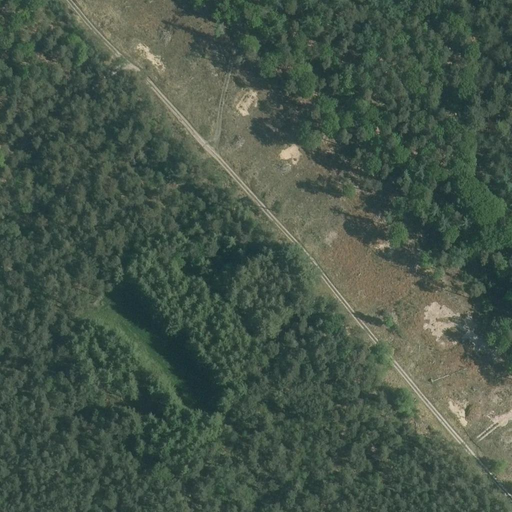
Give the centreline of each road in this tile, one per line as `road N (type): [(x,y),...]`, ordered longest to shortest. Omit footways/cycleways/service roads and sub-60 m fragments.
road 1 (track): [(511,500),(305,254),(69,0)]
road 2 (track): [(126,61),(0,170)]
road 3 (track): [(214,153),(248,0)]
